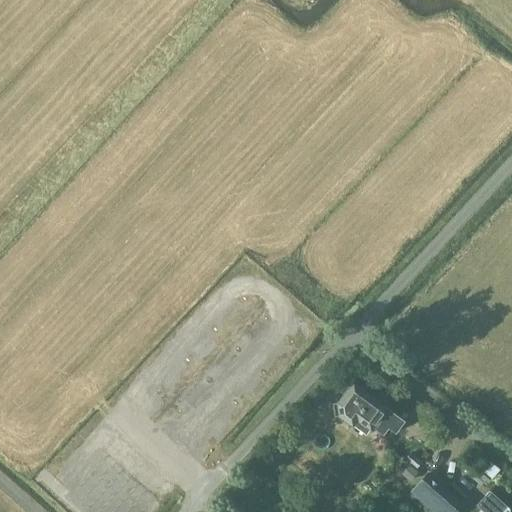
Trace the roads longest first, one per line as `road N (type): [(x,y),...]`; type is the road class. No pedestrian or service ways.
road 1 (unclassified): [(349,338),(511,163)]
road 2 (unclassified): [(186,511),(349,338)]
road 3 (residential): [(511,460),(349,338)]
